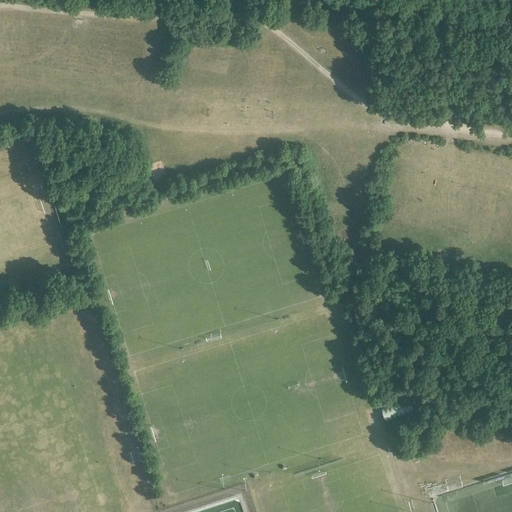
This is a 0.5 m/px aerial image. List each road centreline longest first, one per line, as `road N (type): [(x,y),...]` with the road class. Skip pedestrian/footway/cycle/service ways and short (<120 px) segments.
road 1 (track): [(0,4),(145,17),(216,10),(250,18),(384,112)]
road 2 (track): [(384,112),(511,134)]
